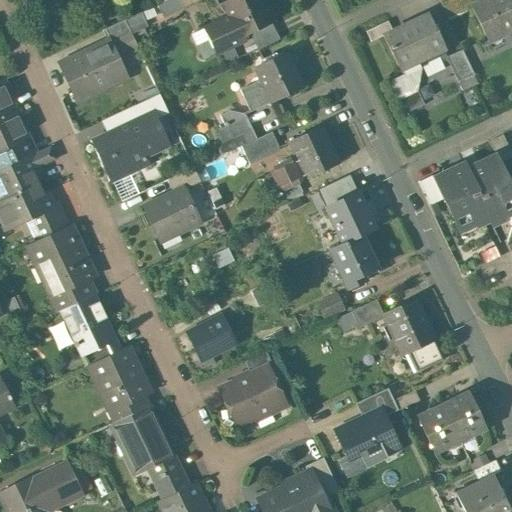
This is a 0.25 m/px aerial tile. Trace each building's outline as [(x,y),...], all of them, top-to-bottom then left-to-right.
[(229,15),(204,27),(216,53),(242,41),(240,37),(270,23),(259,0),(226,0),(223,2),(229,15)] [(511,0),(485,0),(470,7),(486,40),(511,27),(511,0)] [(390,32),(382,36),(398,70),(399,69),(402,75),(388,81),(404,114),(423,105),(416,90),(419,67),(416,61),(443,49),(427,15),(390,32)] [(124,19),(102,30),(110,40),(112,39),(121,59),(138,49),(124,19)] [(385,21),(365,30),(370,41),(382,36),(390,32),(385,21)] [(110,40),(60,63),(77,100),(129,76),(121,59),(112,39),(110,40)] [(461,49),(445,57),(457,82),(473,75),(461,49)] [(284,53),(254,67),(260,80),(270,102),(301,87),(284,53)] [(1,78),(0,78),(0,115),(16,108),(15,108),(13,109),(4,90),(7,89),(1,78)] [(260,80),(239,89),(249,112),(270,102),(260,80)] [(158,94),(129,108),(134,119),(152,110),(156,118),(167,113),(158,94)] [(16,108),(0,115),(0,168),(32,153),(18,120),(20,119),(16,108)] [(129,108),(110,117),(115,128),(134,119),(129,108)] [(115,128),(90,140),(100,163),(110,158),(116,170),(169,146),(156,118),(152,110),(134,119),(115,128)] [(245,116),(215,129),(221,142),(231,138),(251,129),(245,116)] [(319,127),(289,142),(299,163),(302,170),(306,178),(336,163),(319,127)] [(251,129),(231,138),(235,147),(255,138),(251,129)] [(0,168),(0,201),(36,185),(31,173),(40,169),(33,154),(37,152),(37,151),(0,168)] [(466,169),(465,169),(489,220),(488,220),(490,225),(506,218),(503,213),(511,209),(511,191),(495,155),(466,169)] [(287,161),(273,167),(271,172),(277,186),(282,188),(297,182),(298,176),(297,173),(302,170),(299,163),(293,166),(292,163),(287,161)] [(463,164),(433,178),(442,198),(457,229),(472,221),(474,226),(488,220),(489,220),(465,169),(466,169),(463,164)] [(193,168),(166,180),(172,193),(183,188),(183,189),(199,182),(193,168)] [(433,178),(431,176),(419,182),(429,204),(442,198),(433,178)] [(0,201),(0,219),(0,220),(7,217),(11,227),(33,217),(37,226),(61,215),(55,202),(51,204),(46,191),(40,193),(36,185),(0,201)] [(172,193),(142,207),(158,241),(198,222),(183,189),(183,188),(172,193)] [(325,207),(342,244),(360,235),(374,229),(368,216),(374,214),(368,202),(364,205),(358,192),(325,207)] [(61,215),(37,226),(43,238),(67,227),(61,215)] [(43,238),(27,246),(59,312),(93,296),(85,280),(93,277),(69,226),(43,238)] [(342,244),(329,250),(347,288),(364,281),(361,275),(376,268),(371,257),(370,257),(360,235),(342,244)] [(491,258),(487,249),(476,255),(480,264),(491,258)] [(85,368),(88,367),(121,351),(95,295),(93,296),(59,312),(85,368)] [(337,295),(316,304),(322,317),(343,308),(337,295)] [(375,299),(350,311),(358,328),(383,316),(382,314),(375,299)] [(413,299),(382,314),(383,316),(401,355),(403,354),(433,340),(413,299)] [(220,316),(188,332),(201,359),(233,343),(220,316)] [(433,340),(403,354),(412,373),(420,369),(421,370),(442,359),(433,340)] [(121,351),(88,367),(109,412),(142,396),(149,393),(128,348),(121,351)] [(265,352),(243,362),(249,374),(265,366),(265,365),(270,363),(265,352)] [(249,374),(220,388),(219,386),(218,386),(228,407),(226,413),(230,421),(235,423),(238,429),(239,429),(238,427),(283,406),(284,407),(265,366),(249,374)] [(0,441),(2,440),(0,436),(0,411),(12,406),(0,382),(0,441)] [(386,388),(354,403),(362,420),(380,411),(382,417),(397,410),(386,388)] [(413,390),(393,400),(398,410),(418,400),(413,390)] [(467,393),(442,405),(458,440),(484,428),(467,393)] [(142,396),(109,412),(114,422),(147,407),(142,396)] [(442,405),(416,417),(433,452),(458,440),(442,405)] [(114,422),(109,424),(134,475),(147,468),(152,479),(176,467),(147,406),(114,422)] [(362,420),(355,423),(356,425),(336,434),(348,458),(360,452),(365,463),(397,448),(382,417),(380,411),(362,420)] [(337,490),(322,457),(304,466),(306,471),(312,468),(325,496),(337,490)] [(494,460),(472,470),(477,481),(492,474),(492,475),(500,471),(494,460)] [(65,462),(29,480),(28,477),(0,491),(0,499),(6,511),(43,511),(81,494),(65,462)] [(176,467),(152,479),(161,498),(186,487),(176,467)] [(306,471),(291,478),(292,481),(257,498),(263,511),(333,511),(325,496),(312,468),(306,471)] [(492,475),(492,474),(477,481),(454,492),(463,511),(511,511),(511,497),(510,493),(502,496),(492,475)] [(161,498),(157,501),(162,511),(206,511),(193,483),(186,487),(161,498)]
